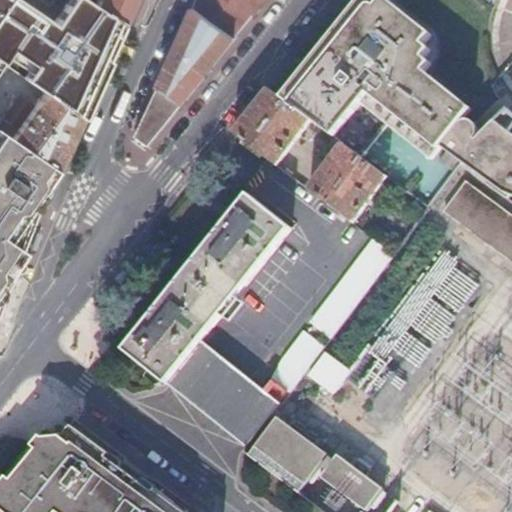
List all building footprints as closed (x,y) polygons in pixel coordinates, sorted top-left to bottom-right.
[(40,91),(77,117),(94,80),(115,33),(120,23),(92,4),(93,0),(0,0),(0,106),(21,78),(40,91)] [(93,0),(92,4),(120,23),(130,0),(93,0)] [(235,0),(195,0),(193,5),(235,36),(253,13),(235,0)] [(235,0),(253,13),(263,0),(235,0)] [(362,1),(315,59),(283,98),(327,131),(336,138),(368,99),(371,95),(439,150),(443,145),(459,125),(473,108),(428,72),(435,64),(428,58),(434,50),(427,45),(434,35),(418,23),(415,25),(381,0),(379,2),(377,3),(374,4),(372,4),(369,4),(367,3),(364,3),(362,1)] [(159,83),(183,100),(214,62),(235,36),(193,5),(170,56),(159,83)] [(166,122),(183,100),(159,83),(132,143),(142,151),(166,122)] [(283,98),(268,87),(251,109),(232,133),(277,166),(299,136),(314,148),(327,131),(283,98)] [(0,132),(54,171),(67,142),(77,117),(40,91),(31,104),(16,93),(0,115),(0,132)] [(511,128),(499,119),(479,140),(478,138),(479,137),(480,135),(480,133),(480,131),(480,130),(480,128),(479,126),(478,125),(477,123),(475,122),(474,122),(472,121),(470,121),(468,121),(466,121),(465,122),(463,123),(462,124),(461,126),(459,125),(443,145),(463,160),(507,193),(511,194),(511,128)] [(0,303),(16,263),(25,240),(40,203),(54,171),(0,132),(0,303)] [(353,223),(387,176),(343,143),(309,190),(353,223)] [(511,264),(511,214),(469,181),(444,213),(511,264)] [(169,384),(247,447),(281,402),(202,341),(291,228),(248,193),(247,194),(124,350),(159,378),(168,385),(169,384)] [(329,338),(393,253),(371,236),(307,321),(329,338)] [(435,253),(358,385),(371,393),(407,332),(434,348),(456,309),(463,313),(482,280),(435,253)] [(266,375),(288,392),(324,345),(302,328),(266,375)] [(328,352),(310,376),(336,395),(354,371),(328,352)] [(254,457),(301,493),(328,457),(281,422),(254,457)] [(41,438),(41,439),(33,449),(37,452),(12,484),(8,481),(0,489),(0,509),(3,511),(189,511),(158,489),(154,494),(129,476),(107,460),(111,455),(71,426),(64,435),(62,433),(59,437),(45,441),(42,438),(41,438)] [(370,511),(386,490),(340,456),(323,480),(365,511),(370,511)]
